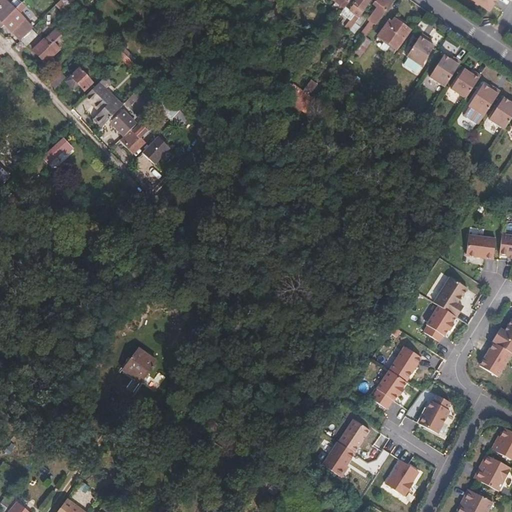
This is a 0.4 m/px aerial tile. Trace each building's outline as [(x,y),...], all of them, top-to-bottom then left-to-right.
[(0,0),(0,23),(14,10),(5,0),(0,0)] [(79,5),(73,0),(65,0),(74,9),(79,5)] [(333,0),(345,9),(351,0),(333,0)] [(363,13),(364,12),(362,11),(370,0),(357,0),(354,4),(355,5),(350,10),(355,15),(349,22),(353,26),(355,24),(363,13)] [(375,26),(392,3),(388,0),(376,0),(375,2),(379,6),(368,20),(375,26)] [(494,0),(473,0),(487,10),(494,0)] [(4,24),(20,40),(21,39),(32,29),(19,14),(22,10),(18,6),(14,10),(0,23),(0,24),(1,25),(4,24)] [(366,16),(363,13),(355,24),(359,26),(366,16)] [(411,30),(395,18),(392,23),(390,21),(379,36),(397,50),(411,30)] [(368,34),(373,28),(369,26),(365,31),(368,34)] [(32,29),(21,39),(27,45),(38,35),(33,28),(32,29)] [(56,29),(34,50),(46,63),(48,62),(49,65),(55,60),(53,57),(61,49),(55,42),(62,36),(56,29)] [(430,40),(422,34),(406,58),(421,68),(434,48),(428,44),(430,40)] [(365,38),(354,53),(360,58),(371,43),(365,38)] [(132,69),(136,65),(127,57),(125,59),(124,60),(132,69)] [(443,89),(460,63),(453,59),(451,62),(443,57),(429,79),(443,89)] [(264,64),(260,71),(270,78),(274,72),(264,64)] [(80,69),(69,80),(74,84),(76,82),(84,91),(93,82),(80,69)] [(465,100),(480,77),(474,73),(472,76),(463,70),(450,90),(465,100)] [(57,75),(49,82),(55,88),(62,80),(57,75)] [(94,118),(103,127),(124,105),(125,104),(101,82),(87,95),(102,110),(94,118)] [(293,85),(288,91),(290,92),(298,98),(303,92),(293,85)] [(483,117),(500,92),(494,88),(491,92),(483,86),(469,107),(483,117)] [(314,100),(303,92),(298,98),(307,105),(309,106),(314,100)] [(125,104),(124,105),(129,110),(140,98),(135,93),(125,104)] [(172,124),(182,118),(170,98),(160,104),(172,124)] [(504,131),(511,118),(511,104),(503,99),(489,121),(504,131)] [(140,124),(147,117),(137,108),(131,114),(140,124)] [(108,125),(121,140),(129,132),(135,130),(135,129),(120,114),(108,125)] [(129,132),(121,140),(138,157),(149,146),(140,137),(147,130),(140,124),(135,129),(135,130),(129,132)] [(170,149),(158,138),(143,154),(155,165),(170,149)] [(58,144),(48,154),(58,165),(69,155),(58,144)] [(511,236),(502,235),(499,255),(511,257),(511,236)] [(495,239),(468,236),(465,256),(493,260),(495,239)] [(449,278),(433,304),(456,318),(462,308),(456,304),(461,297),(462,298),(467,290),(449,278)] [(455,318),(438,307),(426,325),(427,326),(422,332),(438,342),(447,331),(449,332),(453,325),(451,324),(455,318)] [(499,329),(491,342),(493,343),(510,353),(511,354),(511,320),(510,319),(502,331),(499,329)] [(510,353),(493,343),(478,366),(496,377),(510,353)] [(140,382),(156,361),(138,348),(123,369),(140,382)] [(404,348),(389,371),(406,381),(421,359),(404,348)] [(402,390),(406,384),(389,371),(376,390),(377,390),(371,399),(386,410),(392,401),(393,402),(398,395),(402,390)] [(446,410),(449,403),(435,396),(432,403),(430,402),(418,424),(437,434),(449,411),(446,410)] [(352,420),(337,443),(353,454),(369,431),(352,420)] [(511,459),(511,432),(505,429),(497,444),(494,442),(490,449),(511,459)] [(353,454),(337,443),(322,465),(338,477),(353,454)] [(497,492),(510,468),(485,456),(481,464),(484,466),(476,481),(497,492)] [(418,472),(400,461),(385,485),(402,496),(403,495),(404,496),(412,483),(411,483),(418,472)] [(484,466),(481,464),(473,479),(476,481),(484,466)] [(468,488),(459,505),(463,507),(471,491),(468,488)] [(455,511),(486,511),(492,502),(471,491),(463,507),(459,505),(455,511)] [(8,511),(33,511),(19,499),(8,511)] [(66,499),(57,511),(71,511),(76,506),(66,499)]
